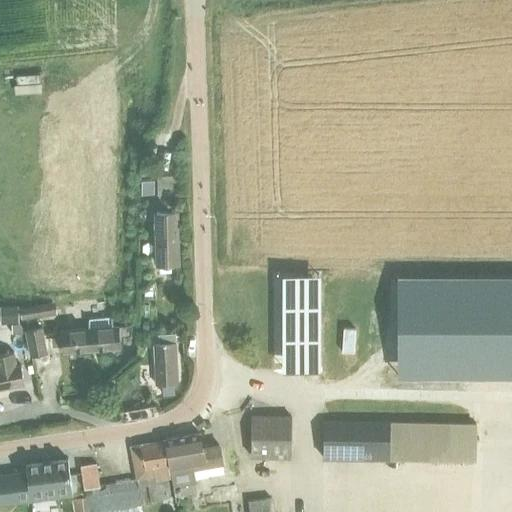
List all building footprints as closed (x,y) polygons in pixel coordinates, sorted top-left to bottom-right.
[(19,91),(45,90),(44,71),(19,71),(19,91)] [(154,180),(142,181),(142,193),(155,193),(154,180)] [(159,264),(179,263),(176,212),(174,212),(174,196),(158,197),(159,212),(156,213),(159,264)] [(511,373),(511,273),(401,272),(399,372),(511,373)] [(318,276),(280,276),(280,371),(318,370),(318,276)] [(55,303),(21,308),(23,319),(56,314),(55,303)] [(18,306),(1,307),(1,323),(12,323),(18,323),(18,306)] [(89,328),(61,330),(62,350),(119,346),(118,336),(126,335),(125,325),(114,326),(113,317),(88,319),(89,328)] [(18,323),(12,323),(12,333),(24,332),(23,323),(18,323)] [(32,354),(46,352),(41,327),(27,330),(32,354)] [(159,345),(154,345),(156,385),(161,384),(162,392),(173,392),(172,384),(177,383),(174,344),(174,333),(158,334),(159,345)] [(0,387),(24,383),(20,365),(16,365),(13,352),(0,354),(0,387)] [(292,416),(251,416),(251,456),(291,456),(292,416)] [(323,420),(323,457),(474,460),(475,423),(323,420)] [(199,433),(164,439),(170,473),(172,473),(174,482),(174,484),(195,481),(193,469),(223,463),(219,444),(202,447),(199,433)] [(164,439),(132,445),(132,449),(138,478),(170,473),(164,439)] [(0,504),(15,502),(14,496),(72,489),(68,459),(26,464),(27,471),(11,473),(12,481),(0,482),(0,504)] [(96,463),(80,465),(84,489),(99,487),(96,463)] [(86,497),(72,499),(74,511),(87,511),(87,510),(86,497)] [(272,511),(270,498),(248,501),(249,511),(272,511)]
